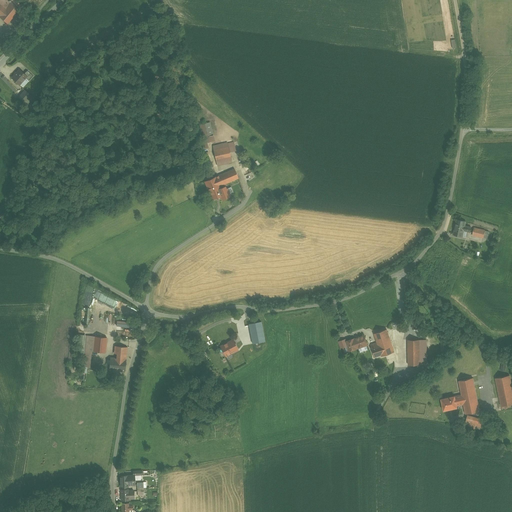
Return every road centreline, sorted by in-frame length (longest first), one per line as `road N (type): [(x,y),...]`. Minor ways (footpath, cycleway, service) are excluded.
road 1 (unclassified): [(148,308),(184,313),(233,302),(312,302),(400,268),(444,219),(462,131)]
road 2 (unclassified): [(148,308),(126,389),(114,511)]
road 3 (unclassified): [(148,308),(69,261),(0,245)]
road 4 (unclassified): [(462,131),(465,72),(455,0)]
